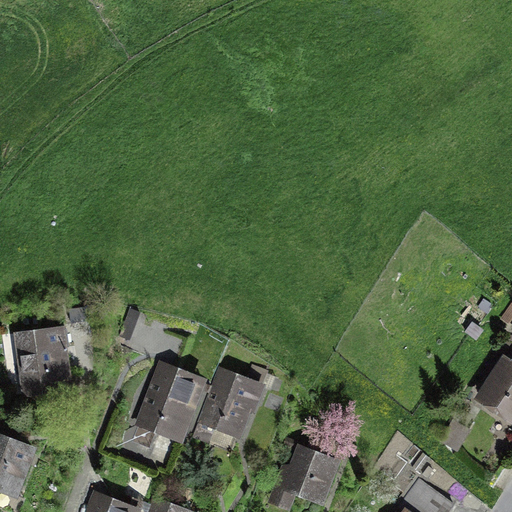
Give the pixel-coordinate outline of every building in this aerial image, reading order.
[(150,332),(140,322),(129,334),(138,344),(150,332)] [(21,329),(27,394),(76,389),(69,324),(21,329)] [(471,396),(508,424),(511,417),(511,345),(511,346),(505,355),(498,352),(471,396)] [(161,360),(134,424),(182,443),(209,379),(161,360)] [(218,367),(197,424),(241,440),(250,412),(255,413),(270,370),(255,365),(250,378),(218,367)] [(0,496),(16,502),(37,448),(14,440),(21,421),(4,415),(0,425),(0,496)] [(277,461),(261,501),(284,510),(290,496),(316,506),(334,460),(293,444),(285,464),(277,461)] [(412,508),(416,511),(457,511),(459,510),(423,483),(407,505),(412,508)] [(139,511),(141,510),(95,491),(85,511),(139,511)] [(192,511),(157,498),(151,511),(192,511)]
